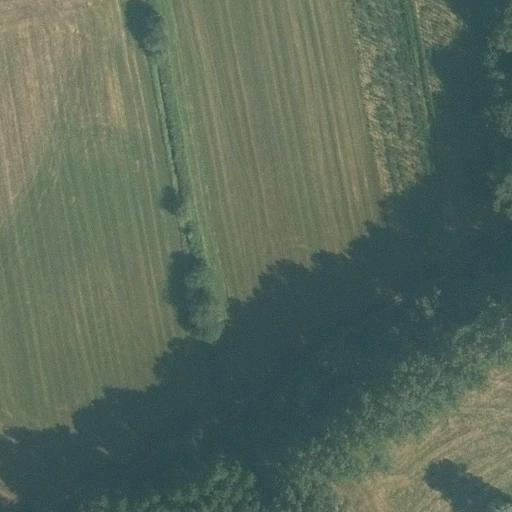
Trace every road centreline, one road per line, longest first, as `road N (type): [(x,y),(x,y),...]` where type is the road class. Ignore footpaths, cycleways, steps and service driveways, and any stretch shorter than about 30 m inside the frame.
road 1 (track): [(151,0),(234,413)]
road 2 (track): [(234,413),(511,241)]
road 3 (track): [(51,511),(234,413)]
